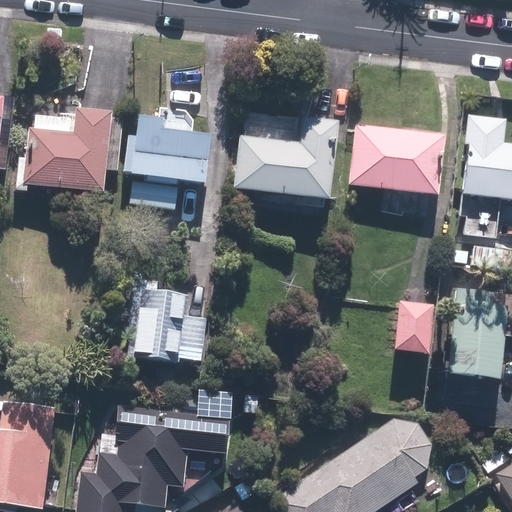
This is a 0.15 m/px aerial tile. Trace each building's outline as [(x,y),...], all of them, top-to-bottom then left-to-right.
[(0,172),(3,173),(12,100),(0,98),(0,172)] [(96,199),(106,118),(99,117),(72,114),(70,124),(31,119),(30,133),(24,133),(21,162),(15,162),(11,195),(22,196),(23,190),(96,199)] [(126,177),(126,180),(142,182),(141,186),(130,184),(126,207),(171,214),(175,191),(171,191),(172,187),(198,191),(206,141),(156,134),(157,123),(135,120),(131,140),(124,139),(119,176),(126,177)] [(294,147),(236,139),(229,193),(322,206),(333,126),(326,125),(298,121),(294,147)] [(352,128),(344,189),(433,200),(441,139),(352,128)] [(511,148),(465,142),(457,199),(511,206),(511,148)] [(197,365),(202,322),(182,320),(185,298),(153,294),(154,284),(129,282),(119,360),(174,367),(175,362),(197,365)] [(453,292),(440,379),(493,386),(505,300),(453,292)] [(422,359),(429,309),(417,307),(395,304),(388,355),(422,359)] [(36,511),(51,411),(0,404),(0,511),(36,511)] [(81,470),(75,511),(123,511),(125,501),(164,506),(167,485),(184,487),(188,448),(225,453),(230,418),(119,404),(113,453),(98,451),(96,472),(81,470)] [(390,422),(268,503),(273,511),(376,511),(414,486),(411,480),(424,472),(428,448),(414,427),(390,422)] [(511,464),(492,476),(511,508),(511,464)]
